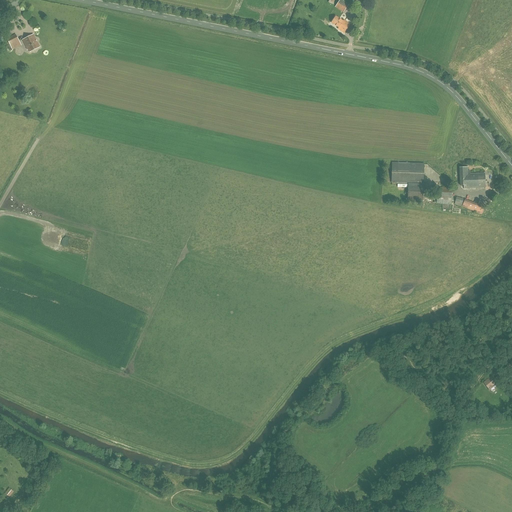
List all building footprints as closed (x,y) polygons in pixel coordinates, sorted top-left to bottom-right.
[(349,4),(342,0),(339,0),(335,7),(343,12),(349,4)] [(344,33),(350,24),(344,20),(343,21),(336,16),(331,23),(339,28),(338,29),(344,33)] [(20,43),(16,34),(7,39),(11,47),(20,43)] [(33,34),(23,39),(28,50),(29,49),(31,51),(40,47),(33,34)] [(423,202),(424,163),(392,162),(391,182),(408,183),(408,202),(423,202)] [(464,188),(485,188),(485,173),(468,174),(468,167),(459,167),(460,185),(464,185),(464,188)] [(452,188),(437,187),(437,203),(445,204),(452,204),(452,188)] [(484,207),(465,199),(462,206),(481,214),(484,207)] [(507,375),(503,378),(510,386),(511,385),(509,381),(511,380),(507,375)] [(492,377),(484,383),(489,389),(493,386),(492,385),(496,381),(492,377)]
